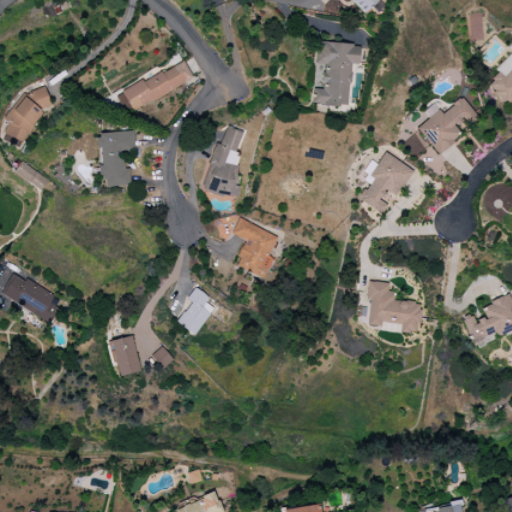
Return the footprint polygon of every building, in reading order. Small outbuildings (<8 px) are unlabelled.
[(349,0),(363,13),(375,0),(349,0)] [(348,107),(351,64),(358,65),(359,46),(314,43),(313,64),(322,65),(321,89),(313,89),(312,104),(348,107)] [(511,57),(510,56),(483,84),(508,108),(511,103),(511,57)] [(121,93),(132,112),(192,78),(182,59),(121,93)] [(436,154),(461,136),(455,129),(474,115),(461,98),(439,114),(437,111),(416,127),(436,154)] [(236,199),(241,176),(233,174),(242,132),(217,127),(204,192),(236,199)] [(94,134),(95,149),(97,148),(99,177),(103,177),(104,187),(129,186),(128,169),(124,169),(123,153),(133,152),(132,132),(94,134)] [(410,170),(382,153),(365,182),(367,183),(357,200),(377,212),(384,201),(389,204),(410,170)] [(41,190),(47,179),(18,163),(12,174),(41,190)] [(279,239),(238,219),(230,234),(245,241),(233,266),(259,279),(279,239)] [(0,296),(41,319),(54,296),(12,273),(0,293),(0,296)] [(365,326),(379,327),(380,322),(400,325),(399,332),(417,334),(420,304),(391,300),(392,292),(387,291),(387,284),(367,281),(365,299),(369,299),(365,326)] [(212,309),(204,303),(208,298),(194,288),(185,299),(190,302),(175,323),(192,336),(212,309)] [(511,331),(511,315),(505,297),(480,306),(485,318),(474,322),(472,317),(461,321),(470,345),(492,336),(493,338),(511,331)] [(130,336),(108,341),(117,377),(139,371),(130,336)] [(150,354),(159,369),(171,362),(163,347),(150,354)] [(220,511),(213,493),(166,511),(220,511)] [(511,511),(511,497),(497,500),(499,511),(511,511)] [(461,511),(459,500),(447,502),(448,506),(417,511),(416,511),(461,511)]
